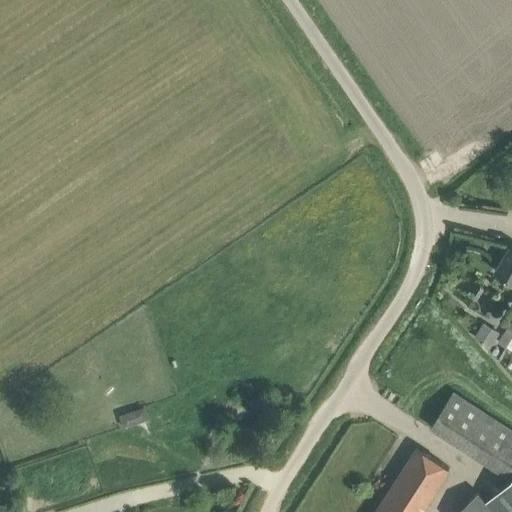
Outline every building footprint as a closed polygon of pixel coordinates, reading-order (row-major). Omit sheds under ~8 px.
[(511,245),(496,271),(511,281),(511,245)] [(511,347),(511,316),(498,338),(511,347)] [(482,320),(472,336),(490,347),(500,331),(482,320)] [(448,400),(431,426),(511,477),(511,475),(511,428),(485,411),(454,391),(448,400)] [(118,415),(122,427),(147,418),(143,407),(118,415)] [(420,511),(449,468),(417,447),(375,511),(420,511)] [(511,511),(511,475),(511,477),(489,497),(502,511),(511,511)] [(481,488),(453,511),(502,511),(489,497),(481,488)]
